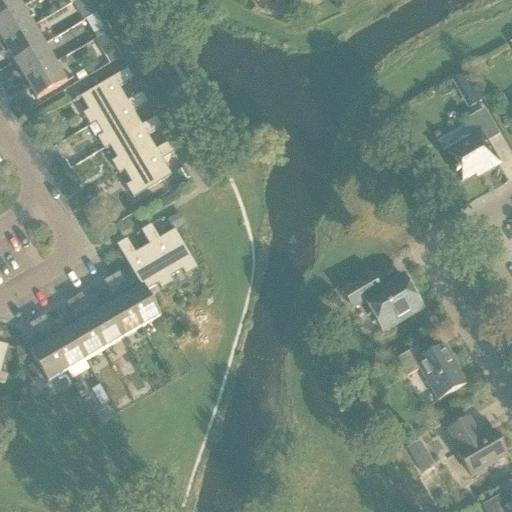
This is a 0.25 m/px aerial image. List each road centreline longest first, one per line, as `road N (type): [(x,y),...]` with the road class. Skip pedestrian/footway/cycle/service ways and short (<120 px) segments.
road 1 (residential): [(482,213),(422,250),(511,400)]
road 2 (residential): [(0,303),(80,254),(45,199)]
